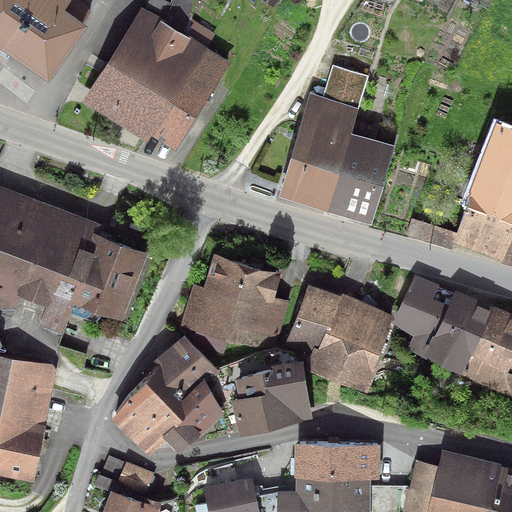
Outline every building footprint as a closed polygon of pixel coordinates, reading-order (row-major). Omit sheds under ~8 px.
[(0,0),(0,48),(5,52),(49,82),(88,26),(65,10),(71,0),(0,0)] [(149,0),(145,8),(163,20),(173,4),(164,0),(149,0)] [(142,7),(83,102),(148,142),(152,135),(176,151),(232,62),(208,47),(191,36),(189,38),(163,21),(163,20),(145,8),(142,7)] [(195,21),(187,34),(191,36),(208,47),(216,34),(195,21)] [(324,97),(359,108),(369,75),(334,64),(324,97)] [(310,93),(279,197),(328,212),(352,134),(359,108),(324,97),(310,93)] [(511,130),(496,124),(465,205),(468,208),(457,232),(453,242),(454,243),(503,263),(511,266),(511,130)] [(395,146),(352,134),(328,212),(371,225),(395,146)] [(0,186),(0,308),(2,309),(15,309),(20,297),(45,306),(40,319),(44,328),(62,335),(75,305),(127,322),(153,258),(147,256),(149,253),(111,241),(115,229),(0,186)] [(406,236),(452,250),(454,243),(453,242),(457,232),(412,218),(406,236)] [(282,273),(215,254),(204,288),(195,285),(181,325),(196,331),(228,343),(269,349),(276,347),(290,301),(275,297),(282,273)] [(407,350),(463,376),(495,307),(415,276),(394,324),(414,336),(407,350)] [(309,284),(284,348),(310,358),(306,370),(366,393),(396,315),(343,295),(342,297),(309,284)] [(511,314),(495,307),(463,376),(511,398),(511,314)] [(218,369),(228,343),(196,331),(190,341),(218,369)] [(185,335),(154,360),(159,367),(144,381),(147,384),(182,420),(185,418),(201,435),(225,413),(206,383),(221,371),(218,369),(190,341),(185,335)] [(56,370),(54,365),(0,354),(0,475),(34,482),(56,370)] [(232,400),(240,437),(314,421),(302,361),(271,367),(272,370),(236,378),(240,399),(232,400)] [(147,384),(111,419),(149,457),(166,441),(180,455),(201,435),(185,418),(182,420),(147,384)] [(381,445),(295,443),(294,478),(296,478),(296,491),(278,491),(277,511),(370,511),(371,486),(371,479),(380,479),(381,445)] [(511,511),(511,468),(501,466),(502,464),(442,450),(439,466),(427,511),(511,511)] [(127,462),(109,455),(101,474),(118,481),(127,462)] [(155,473),(127,461),(127,462),(118,481),(120,482),(147,493),(155,473)] [(427,511),(439,466),(416,461),(410,486),(403,511),(427,511)] [(101,474),(100,473),(94,486),(111,493),(111,491),(116,493),(120,482),(118,481),(101,474)] [(260,511),(253,477),(205,487),(209,511),(260,511)] [(403,511),(410,486),(371,486),(370,511),(403,511)] [(103,511),(157,511),(161,503),(152,499),(150,504),(116,493),(111,491),(111,493),(103,511)]
